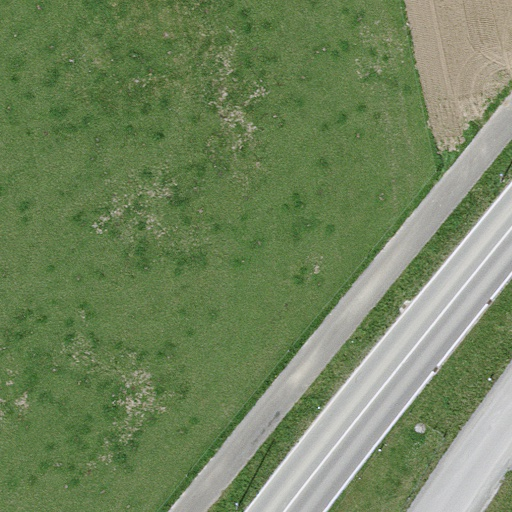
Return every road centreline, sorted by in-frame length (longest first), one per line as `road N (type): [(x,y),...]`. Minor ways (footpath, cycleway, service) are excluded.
road 1 (unclassified): [(511,126),(202,511)]
road 2 (tertiary): [(511,256),(302,511)]
